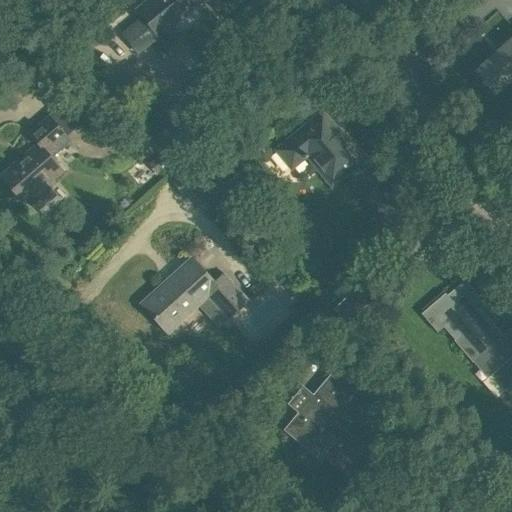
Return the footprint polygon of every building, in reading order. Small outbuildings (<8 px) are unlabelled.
[(143,20),(123,37),(140,58),(161,41),(162,42),(176,30),(168,22),(192,2),(195,6),(201,0),(150,0),(136,12),(143,20)] [(511,38),(473,73),(492,94),(511,76),(511,38)] [(71,101),(64,108),(79,122),(86,114),(71,101)] [(38,143),(3,174),(26,199),(29,196),(40,210),(59,194),(53,188),(60,182),(57,178),(66,169),(54,156),(73,139),(52,114),(30,133),(38,143)] [(170,138),(155,122),(139,136),(154,152),(170,138)] [(310,124),(276,152),(291,169),(311,152),(328,173),(323,177),(331,186),(340,178),(344,178),(365,161),(345,137),(340,137),(329,124),(318,133),(310,124)] [(194,161),(170,182),(187,202),(211,181),(194,161)] [(79,193),(66,194),(67,206),(81,204),(79,193)] [(191,258),(140,304),(167,334),(208,297),(227,319),(247,301),(224,275),(214,284),(191,258)] [(444,295),(420,315),(436,334),(442,329),(472,364),(476,360),(511,400),(511,328),(503,336),(482,313),(487,308),(464,281),(446,297),(444,295)] [(377,296),(363,282),(351,293),(334,310),(348,324),(365,307),(377,296)] [(296,412),(282,430),(315,457),(318,453),(340,472),(363,444),(332,419),(358,387),(335,367),(312,394),(303,387),(288,405),(296,412)]
